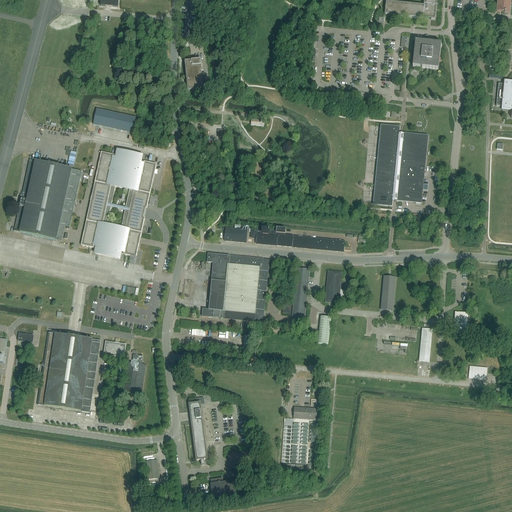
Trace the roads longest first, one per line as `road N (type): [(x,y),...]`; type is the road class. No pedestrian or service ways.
road 1 (unclassified): [(0,421),(133,441),(173,433),(166,323),(184,242)]
road 2 (unclassified): [(445,256),(352,260),(184,242)]
road 3 (unclassified): [(450,0),(460,111),(445,256)]
road 4 (unclassified): [(184,242),(189,191),(172,100),(175,0)]
road 5 (unknown): [(79,260),(94,152),(122,140),(181,154)]
